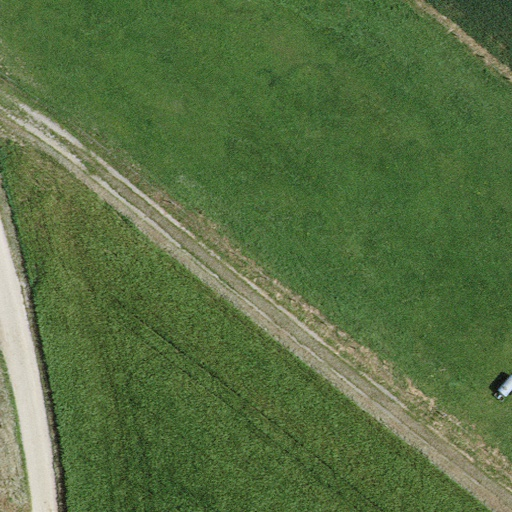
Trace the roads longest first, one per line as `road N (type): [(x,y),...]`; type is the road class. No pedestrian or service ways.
road 1 (track): [(36,122),(511,496)]
road 2 (track): [(47,511),(0,265)]
